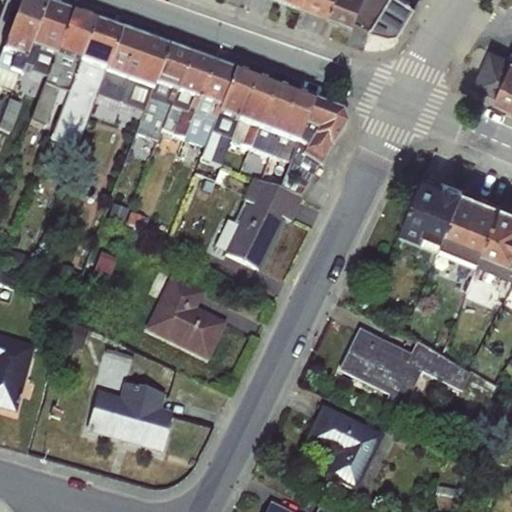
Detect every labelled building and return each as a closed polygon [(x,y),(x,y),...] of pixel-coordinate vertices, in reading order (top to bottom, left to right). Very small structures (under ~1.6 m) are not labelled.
[(0,91),(8,95),(28,50),(43,7),(22,0),(18,0),(0,51),(0,91)] [(303,0),(303,2),(331,13),(336,0),(303,0)] [(336,0),(331,13),(354,22),(361,0),(336,0)] [(361,0),(354,22),(371,26),(383,0),(361,0)] [(419,0),(383,0),(371,26),(390,32),(400,30),(419,0)] [(28,50),(53,60),(69,17),(43,7),(28,50)] [(58,93),(64,95),(93,26),(69,17),(53,60),(26,126),(43,132),(58,93)] [(71,156),(91,106),(119,35),(93,26),(64,95),(45,146),(71,156)] [(91,106),(106,112),(134,41),(119,35),(91,106)] [(149,46),(134,41),(106,112),(126,119),(149,46)] [(126,119),(137,123),(165,52),(149,46),(126,119)] [(471,86),(511,105),(511,56),(511,58),(488,49),(471,86)] [(156,144),(160,133),(188,60),(165,52),(137,123),(133,136),(156,144)] [(160,133),(184,141),(208,67),(188,60),(160,133)] [(184,141),(204,148),(229,75),(208,67),(184,141)] [(229,146),(248,153),(269,89),(229,75),(204,148),(199,164),(218,171),(229,146)] [(248,153),(286,166),(311,104),(269,89),(248,153)] [(9,99),(1,128),(14,131),(22,102),(9,99)] [(338,114),(311,104),(286,166),(277,190),(298,200),(329,156),(345,129),(338,114)] [(443,243),(464,186),(425,172),(398,233),(439,251),(443,243)] [(301,200),(298,200),(277,190),(252,181),(212,252),(213,252),(256,276),(282,224),(290,225),(301,200)] [(464,186),(443,243),(481,258),(486,248),(502,200),(464,186)] [(511,259),(511,204),(502,200),(486,248),(511,259)] [(143,333),(206,364),(225,325),(196,311),(203,294),(169,277),(143,333)] [(357,331),(336,374),(385,398),(382,407),(399,416),(419,375),(459,394),(468,376),(414,345),(409,356),(357,331)] [(34,348),(0,337),(0,410),(14,415),(34,348)] [(164,396),(101,380),(83,435),(159,457),(170,414),(160,411),(164,396)] [(321,409),(304,443),(334,458),(324,479),(354,492),(380,437),(321,409)]
